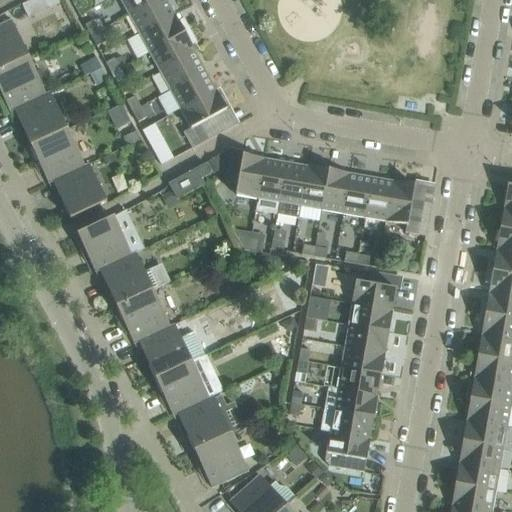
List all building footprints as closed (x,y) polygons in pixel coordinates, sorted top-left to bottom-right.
[(119,0),(129,16),(156,0),(119,0)] [(175,15),(166,0),(156,0),(129,16),(139,35),(175,15)] [(184,19),(179,22),(175,15),(139,35),(149,54),(190,31),(184,19)] [(0,71),(28,58),(11,20),(0,25),(0,71)] [(85,25),(91,36),(99,32),(93,21),(85,25)] [(197,43),(190,31),(149,54),(159,73),(195,53),(192,46),(197,43)] [(105,42),(99,32),(91,36),(96,47),(105,42)] [(170,91),(206,72),(195,53),(159,73),(170,91)] [(94,57),(82,63),(89,75),(101,68),(94,57)] [(28,58),(0,71),(0,92),(10,113),(14,111),(14,110),(46,95),(45,94),(42,87),(46,85),(47,81),(42,70),(38,70),(35,71),(28,58)] [(105,63),(111,74),(120,70),(114,59),(105,63)] [(101,68),(89,75),(95,87),(107,80),(101,68)] [(126,80),(120,70),(111,74),(117,85),(126,80)] [(216,91),(206,72),(170,91),(180,110),(216,91)] [(216,91),(180,110),(190,129),(183,133),(192,149),(230,128),(221,113),(227,110),(216,91)] [(67,130),(50,93),(14,110),(14,111),(31,147),(67,130)] [(126,101),(132,112),(141,108),(135,97),(126,101)] [(148,104),(141,108),(146,118),(154,114),(148,104)] [(146,118),(141,108),(132,112),(138,123),(146,118)] [(159,123),(146,128),(160,164),(173,159),(159,123)] [(84,166),(67,130),(31,147),(48,184),(89,165),(88,164),(84,166)] [(135,132),(124,138),(128,146),(139,140),(135,132)] [(110,156),(103,159),(106,166),(113,163),(110,156)] [(236,196),(258,200),(265,159),(243,156),(239,175),(227,173),(226,183),(238,185),(236,196)] [(218,157),(209,162),(215,172),(224,167),(218,157)] [(286,163),(265,159),(258,200),(279,203),(286,163)] [(279,203),(277,215),(298,219),(307,167),(286,163),(279,203)] [(53,182),(70,220),(106,203),(89,165),(48,184),(48,185),(53,182)] [(205,165),(187,175),(195,190),(204,185),(201,179),(211,174),(205,165)] [(307,167),(298,219),(320,222),(322,211),(329,171),(307,167)] [(322,211),(343,215),(350,174),(329,171),(322,211)] [(371,178),(350,174),(343,215),(364,218),(371,178)] [(195,190),(187,175),(168,185),(172,192),(177,200),(195,190)] [(364,218),(385,222),(392,182),(371,178),(364,218)] [(414,186),(392,182),(385,222),(406,226),(405,233),(425,237),(433,195),(413,191),(414,186)] [(172,192),(164,196),(169,204),(177,200),(172,192)] [(511,231),(511,209),(504,208),(500,229),(511,231)] [(131,255),(114,218),(78,235),(77,235),(95,273),(99,271),(131,255)] [(511,253),(511,231),(500,229),(496,251),(511,253)] [(251,241),(237,239),(244,251),(249,252),(251,241)] [(285,242),(273,240),(271,250),(283,252),(285,242)] [(230,241),(221,246),(227,256),(236,251),(230,241)] [(251,241),(249,252),(262,254),(263,243),(251,241)] [(301,255),(313,257),(315,248),(303,246),(301,255)] [(327,250),(315,248),(313,257),(325,259),(327,250)] [(511,253),(496,251),(493,272),(511,275),(511,253)] [(131,255),(99,271),(100,271),(116,307),(153,290),(169,283),(161,267),(145,275),(135,253),(131,255)] [(344,263),(356,265),(358,255),(346,253),(344,263)] [(370,257),(358,255),(356,265),(368,267),(370,257)] [(273,258),(271,267),(278,268),(282,269),(284,260),(273,258)] [(316,264),(314,276),(322,277),(326,274),(328,266),(316,264)] [(486,275),(484,285),(490,286),(489,293),(511,297),(511,275),(493,272),(487,271),(486,275)] [(396,290),(390,289),(393,277),(369,272),(367,285),(356,283),(352,305),(392,312),(396,290)] [(295,273),(291,277),(291,283),(296,287),(302,286),(306,282),(305,277),(301,273),(295,273)] [(116,307),(134,344),(175,326),(174,325),(170,327),(153,290),(116,307)] [(511,297),(489,293),(485,315),(511,319),(511,297)] [(352,305),(348,326),(388,333),(392,312),(352,305)] [(308,307),(306,319),(315,320),(317,308),(308,307)] [(511,341),(511,319),(485,315),(481,336),(511,341)] [(292,319),(281,324),(284,330),(291,333),(297,330),(292,319)] [(315,320),(306,319),(304,331),(313,332),(315,320)] [(175,326),(134,344),(134,345),(138,343),(155,379),(192,362),(204,356),(194,333),(181,339),(175,326)] [(385,354),(388,333),(348,326),(345,347),(385,354)] [(511,341),(481,336),(478,357),(511,363),(511,341)] [(345,347),(341,369),(381,376),(385,354),(345,347)] [(300,349),(298,361),(308,363),(310,351),(300,349)] [(511,363),(478,357),(474,378),(511,385),(511,363)] [(308,363),(298,361),(296,373),(306,375),(308,363)] [(209,399),(192,362),(155,379),(173,416),(213,397),(209,399)] [(377,397),(381,376),(341,369),(337,390),(377,397)] [(511,397),(511,385),(474,378),(470,400),(510,407),(511,397)] [(326,410),(374,418),(377,397),(337,390),(329,389),(326,410)] [(293,392),(291,404),(300,406),(302,393),(293,392)] [(177,415),(194,451),(231,434),(213,397),(173,416),(173,417),(177,415)] [(507,428),(510,407),(470,400),(466,421),(507,428)] [(300,406),(291,404),(289,416),(298,418),(300,406)] [(322,431),(330,432),(370,440),(374,418),(326,410),(322,431)] [(511,429),(507,428),(466,421),(463,442),(503,449),(511,450),(511,429)] [(366,462),(370,440),(330,432),(326,455),(325,461),(329,467),(364,473),(366,462)] [(212,489),(248,472),(231,434),(194,451),(212,489)] [(285,439),(284,447),(287,452),(298,445),(291,435),(285,439)] [(499,471),(503,449),(463,442),(459,464),(499,471)] [(315,462),(309,468),(318,479),(325,473),(315,462)] [(499,471),(459,464),(455,485),(495,492),(507,494),(511,473),(499,471)] [(328,474),(321,481),(326,486),(332,485),(336,480),(328,474)] [(269,488),(258,476),(229,502),(237,511),(280,511),(286,507),(295,499),(285,488),(279,487),(275,483),(269,488)] [(484,511),(491,511),(495,492),(455,485),(452,506),(484,511)]
